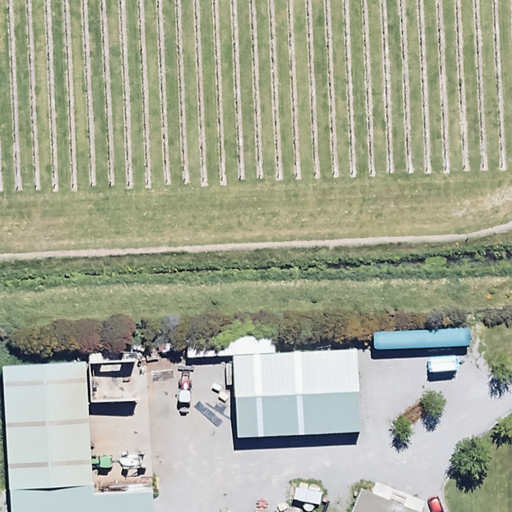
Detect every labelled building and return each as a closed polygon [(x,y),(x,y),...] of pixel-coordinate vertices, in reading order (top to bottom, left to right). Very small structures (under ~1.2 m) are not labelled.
[(331,340),(314,341),(317,423),(334,422),(331,340)] [(141,344),(143,364),(193,360),(192,341),(141,344)] [(271,425),(269,343),(250,343),(253,426),(271,425)] [(90,487),(85,363),(6,366),(10,489),(90,487)] [(410,511),(364,493),(356,511),(410,511)]
